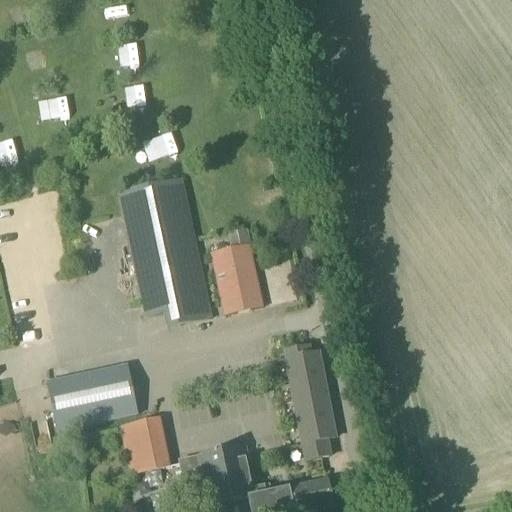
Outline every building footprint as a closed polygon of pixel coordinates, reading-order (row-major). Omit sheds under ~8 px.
[(130,90),(132,117),(155,115),(153,88),(130,90)] [(49,105),(53,130),(74,126),(70,102),(49,105)] [(156,141),(161,163),(180,159),(175,137),(156,141)] [(208,322),(176,184),(114,198),(143,322),(162,317),(165,332),(208,322)] [(221,186),(200,189),(204,214),(225,211),(221,186)] [(221,319),(260,310),(242,232),(229,235),(233,252),(207,258),(221,319)] [(29,260),(8,264),(10,274),(30,270),(29,260)] [(273,284),(276,306),(288,304),(287,296),(294,295),(292,281),(273,284)] [(289,383),(321,377),(317,356),(285,362),(289,383)] [(56,437),(136,419),(125,371),(45,389),(56,437)] [(289,383),(293,404),(326,398),(321,377),(289,383)] [(293,404),(298,426),(330,419),(326,398),(293,404)] [(298,426),(302,447),(334,441),(330,419),(298,426)] [(130,476),(162,468),(152,424),(120,431),(130,476)] [(253,490),(244,449),(196,460),(196,464),(179,468),(186,498),(201,507),(206,506),(207,511),(249,502),(250,511),(324,511),(333,510),(327,483),(271,496),(269,487),(253,490)]
